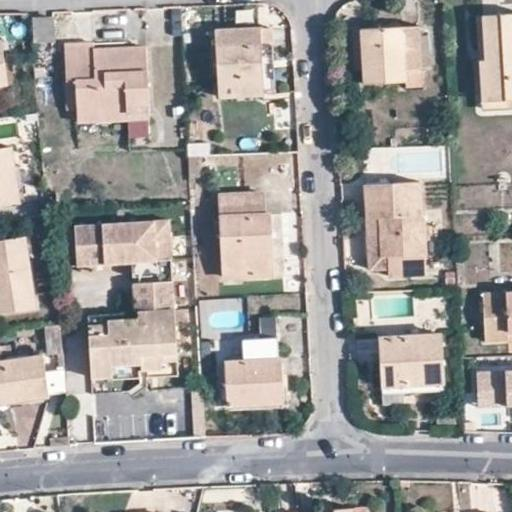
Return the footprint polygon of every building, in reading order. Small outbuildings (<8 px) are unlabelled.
[(489,101),(511,100),(511,14),(485,16),(489,101)] [(511,109),(511,100),(489,101),(485,16),(476,17),(480,92),(481,112),(511,109)] [(35,41),(53,41),(51,19),(34,19),(35,41)] [(362,29),(364,69),(365,83),(408,80),(408,87),(421,85),(418,26),(362,29)] [(355,69),(364,69),(362,29),(354,29),(353,29),(355,69)] [(258,32),(258,30),(214,32),(219,97),(261,94),(258,32)] [(271,30),(258,30),(258,32),(261,94),(274,93),(274,92),(271,30)] [(53,56),(53,41),(35,41),(30,42),(32,58),(53,56)] [(94,55),(93,49),(93,43),(65,44),(66,82),(74,82),(76,110),(77,112),(125,110),(127,110),(128,105),(129,104),(147,104),(144,47),(119,48),(119,54),(94,55)] [(68,109),(76,110),(74,82),(66,82),(68,109)] [(147,105),(147,104),(129,104),(128,105),(127,110),(125,110),(77,112),(77,121),(77,122),(127,119),(128,119),(148,118),(148,117),(147,105)] [(188,157),(215,155),(215,143),(188,144),(187,144),(188,157)] [(0,204),(17,202),(10,147),(0,148),(0,204)] [(380,257),(381,257),(425,255),(424,226),(423,216),(420,215),(418,182),(366,184),(366,213),(368,213),(378,212),(378,213),(380,257)] [(224,277),(272,276),(268,211),(263,211),(262,194),(219,196),(224,277)] [(371,269),(380,257),(378,213),(378,212),(368,213),(366,213),(371,269)] [(136,314),(176,311),(169,223),(74,230),(77,271),(123,267),(122,260),(132,259),(135,308),(136,314)] [(0,313),(34,308),(24,238),(0,241),(0,313)] [(511,293),(484,295),(485,344),(509,343),(509,335),(509,334),(511,333),(511,293)] [(145,357),(179,355),(176,311),(136,314),(123,315),(123,322),(110,323),(112,337),(92,338),(95,381),(114,380),(113,375),(113,366),(145,364),(145,357)] [(91,318),(92,338),(112,337),(110,323),(123,322),(123,315),(91,318)] [(48,353),(63,352),(60,323),(45,325),(48,353)] [(382,386),(442,383),(439,334),(379,337),(380,352),(382,386)] [(357,353),(380,352),(379,337),(356,338),(357,353)] [(227,406),(281,402),(279,360),(276,358),(275,339),(243,340),(243,361),(225,362),(227,406)] [(0,402),(47,396),(42,355),(0,360),(0,402)] [(180,370),(179,355),(145,357),(145,364),(113,366),(113,375),(180,370)] [(511,371),(475,373),(476,394),(505,393),(505,407),(511,406),(511,371)] [(443,390),(442,383),(382,386),(383,393),(443,390)] [(505,393),(476,394),(477,408),(505,407),(505,393)]
